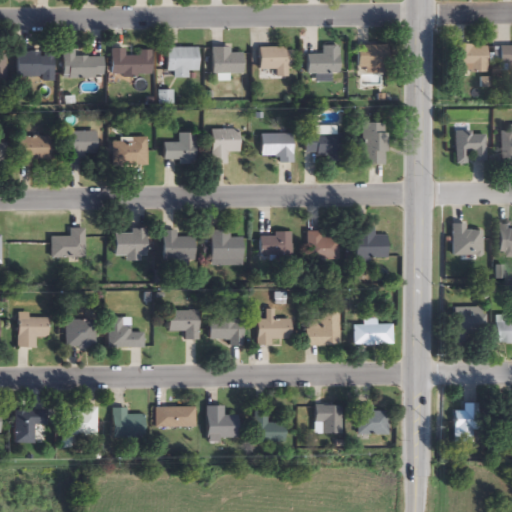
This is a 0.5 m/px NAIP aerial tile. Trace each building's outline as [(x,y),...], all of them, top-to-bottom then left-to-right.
[(305,75),(305,57),(322,57),(322,47),(339,47),(339,75),(305,75)] [(355,47),(387,47),(387,74),(355,74),(355,47)] [(486,72),(451,72),(451,47),(486,47),(486,72)] [(511,47),(511,73),(497,73),(497,47),(511,47)] [(198,49),(198,73),(188,73),(188,78),(165,78),(165,49),(198,49)] [(229,49),(229,55),(242,55),(242,75),(210,75),(210,49),(229,49)] [(275,78),(275,72),(256,72),(256,49),(291,49),(291,78),(275,78)] [(74,59),(102,59),(102,80),(61,80),(61,51),(74,51),(74,59)] [(125,51),(125,59),(138,59),(138,51),(152,51),(152,78),(110,78),(110,51),(125,51)] [(54,53),(54,80),(14,80),(14,53),(54,53)] [(361,167),(361,126),(385,126),(385,167),(361,167)] [(511,127),(511,166),(499,166),(499,133),(509,133),(509,127),(511,127)] [(226,166),(209,166),(209,131),(240,131),(240,154),(226,154),(226,166)] [(98,134),(98,156),(81,155),(81,166),(67,166),(67,133),(98,134)] [(454,165),(454,133),(485,133),(485,165),(468,165),(454,165)] [(195,135),(195,162),(162,162),(162,144),(178,144),(178,135),(195,135)] [(292,164),(277,164),(277,158),(259,158),(259,135),(292,135),(292,164)] [(303,156),(303,135),(340,135),(340,157),(303,156)] [(50,164),(18,164),(18,138),(50,138),(50,164)] [(146,167),(111,167),(111,139),(146,139),(146,167)] [(8,145),(0,144),(0,169),(8,170),(8,145)] [(511,256),(497,256),(497,225),(511,225),(511,256)] [(466,226),(466,232),(482,232),(482,258),(451,258),(451,226),(466,226)] [(85,230),(85,259),(50,259),(50,238),(69,238),(69,230),(85,230)] [(374,230),(374,238),(387,238),(387,262),(354,262),(354,230),(374,230)] [(193,261),(161,261),(161,232),(176,232),(176,238),(193,238),(193,261)] [(229,240),(243,240),(243,267),(210,267),(210,232),(229,232),(229,240)] [(258,259),(258,238),(273,238),(273,234),(291,234),(291,259),(258,259)] [(144,235),(144,258),(113,258),(113,235),(144,235)] [(338,261),(306,261),(306,235),(338,235),(338,261)] [(244,322),(243,344),(207,343),(208,322),(218,322),(218,310),(234,310),(234,322),(244,322)] [(166,332),(166,312),(199,312),(199,342),(185,342),(185,332),(166,332)] [(339,314),(339,347),(305,347),(305,321),(319,321),(319,314),(339,314)] [(465,337),(465,344),(449,344),(449,316),(486,316),(486,337),(465,337)] [(511,344),(493,344),(493,318),(511,318),(511,344)] [(47,320),(47,339),(35,339),(35,349),(17,349),(17,320),(47,320)] [(108,320),(131,320),(131,334),(144,334),(144,350),(108,350),(108,320)] [(256,321),(290,321),(290,347),(256,347),(256,321)] [(66,322),(96,322),(96,349),(66,349),(66,322)] [(376,326),(392,326),(392,346),(352,346),(352,326),(363,326),(363,322),(376,322),(376,326)] [(511,439),(498,439),(498,405),(511,405),(511,439)] [(206,408),(224,408),(224,418),(237,418),(237,442),(206,442),(206,408)] [(314,437),(314,408),(341,408),(341,437),(314,437)] [(357,437),(357,408),(373,408),(373,413),(388,413),(388,437),(357,437)] [(155,429),(155,409),(196,409),(196,429),(155,429)] [(97,410),(97,437),(64,437),(64,410),(97,410)] [(127,410),(127,417),(143,417),(143,440),(111,440),(111,410),(127,410)] [(284,445),(253,445),(253,413),(267,413),(267,425),(284,425),(284,445)] [(452,444),(452,413),(473,413),(473,444),(452,444)] [(47,414),(47,445),(14,445),(14,414),(47,414)]
